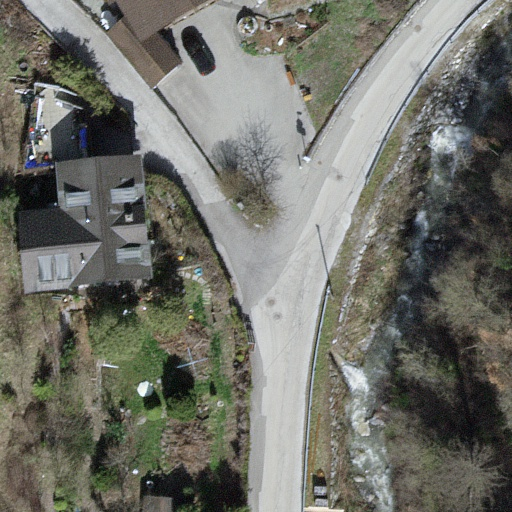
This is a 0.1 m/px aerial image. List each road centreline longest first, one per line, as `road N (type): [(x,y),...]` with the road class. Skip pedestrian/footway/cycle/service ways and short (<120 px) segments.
road 1 (unclassified): [(455,0),(377,102),(302,287),(275,511)]
road 2 (track): [(298,311),(16,0)]
